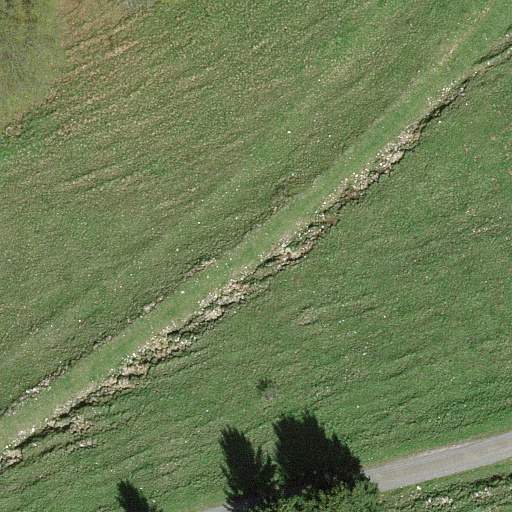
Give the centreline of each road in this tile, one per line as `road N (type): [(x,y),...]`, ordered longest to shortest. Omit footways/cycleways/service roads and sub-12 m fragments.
road 1 (track): [(0,431),(141,336),(358,156),(506,0)]
road 2 (unclassified): [(282,511),(511,445)]
